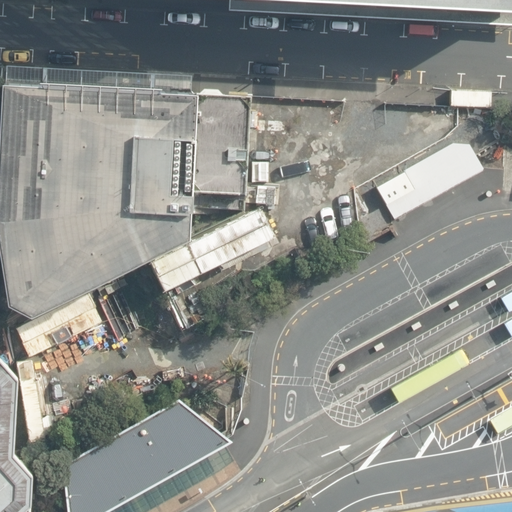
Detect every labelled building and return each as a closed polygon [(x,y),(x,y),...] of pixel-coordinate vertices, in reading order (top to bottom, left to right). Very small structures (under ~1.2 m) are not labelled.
[(231,12),(511,26),(511,0),(131,0),(231,6),(231,7),(231,12)] [(195,207),(200,93),(164,91),(164,88),(43,81),(43,85),(7,83),(0,199),(0,227),(12,304),(36,316),(152,259),(193,239),(195,207)] [(245,210),(253,96),(224,94),(220,89),(205,88),(200,93),(195,207),(245,210)] [(323,103),(272,101),(270,155),(321,158),(323,103)] [(0,511),(33,511),(36,475),(16,454),(21,379),(0,356),(0,511)] [(511,379),(511,367),(499,375),(504,384),(511,379)] [(180,400),(63,464),(68,511),(108,511),(227,446),(235,442),(227,436),(180,400)] [(227,446),(108,511),(146,511),(236,462),(227,446)]
